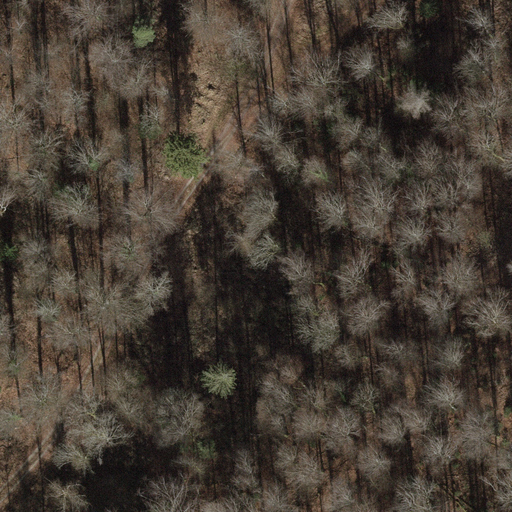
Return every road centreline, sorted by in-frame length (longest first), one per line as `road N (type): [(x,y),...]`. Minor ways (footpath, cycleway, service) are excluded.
road 1 (track): [(283,0),(207,168),(95,356),(55,444),(0,511)]
road 2 (track): [(321,511),(511,247)]
road 3 (track): [(380,0),(207,168)]
